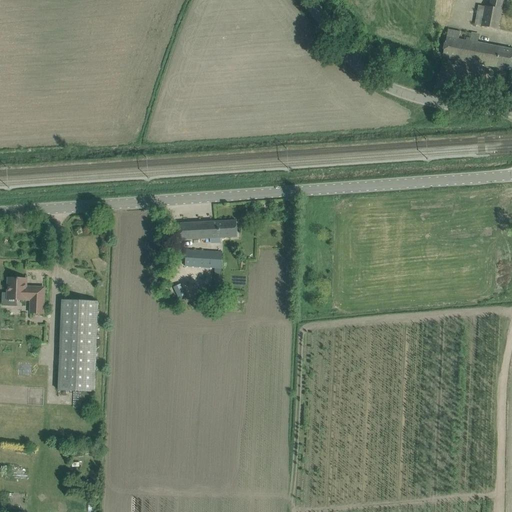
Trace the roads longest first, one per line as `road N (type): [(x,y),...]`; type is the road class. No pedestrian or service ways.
road 1 (secondary): [(511,174),(0,212)]
road 2 (unclassified): [(511,111),(388,87),(361,68),(307,0)]
road 3 (track): [(500,511),(501,406),(511,335)]
